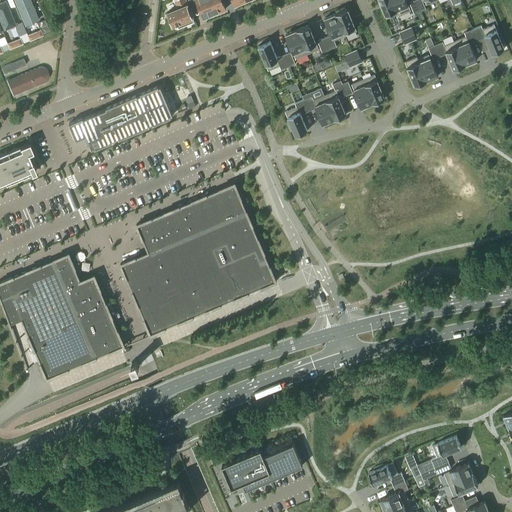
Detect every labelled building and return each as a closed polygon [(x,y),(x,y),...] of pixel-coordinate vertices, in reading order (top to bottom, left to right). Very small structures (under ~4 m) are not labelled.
[(6,0),(0,2),(0,18),(5,30),(15,26),(14,25),(16,24),(6,0)] [(29,0),(14,0),(25,25),(38,20),(29,0)] [(172,26),(176,24),(188,19),(189,24),(194,22),(192,17),(185,0),(174,0),(175,0),(178,8),(167,13),(168,16),(168,18),(169,20),(171,22),(172,26)] [(188,0),(191,7),(198,4),(204,18),(214,13),(214,14),(215,14),(209,0),(188,0)] [(209,0),(215,14),(215,13),(226,9),(221,0),(209,0)] [(398,14),(392,0),(378,0),(386,18),(398,14)] [(392,0),(398,14),(398,16),(411,11),(406,0),(392,0)] [(420,11),(414,0),(409,2),(414,14),(420,11)] [(421,0),(414,0),(420,11),(426,9),(421,0)] [(347,9),(336,14),(345,36),(356,31),(347,9)] [(345,36),(336,14),(335,14),(324,18),(331,35),(323,38),(328,50),(336,46),(334,40),(345,36)] [(45,19),(37,23),(40,29),(42,34),(42,35),(50,32),(45,19)] [(16,24),(14,25),(19,37),(19,38),(20,38),(22,43),(28,41),(29,40),(27,34),(22,22),(16,24)] [(481,25),(472,29),(477,41),(485,37),(490,48),(492,54),(504,49),(502,43),(504,42),(501,33),(498,34),(494,24),(482,29),(481,25)] [(308,25),(297,30),(307,54),(319,49),(308,25)] [(411,27),(400,32),(402,37),(414,32),(411,27)] [(39,29),(27,34),(29,40),(42,35),(39,29)] [(466,36),(455,41),(465,65),(476,60),(470,44),(477,41),(472,29),(464,32),(466,36)] [(307,54),(297,30),(296,30),(285,35),(295,59),(307,54)] [(414,32),(402,37),(405,43),(416,39),(414,32)] [(19,37),(5,43),(8,49),(22,44),(20,38),(19,38),(19,37)] [(328,50),(323,38),(317,40),(322,52),(328,50)] [(270,41),(258,46),(268,70),(279,66),(281,69),(289,66),(284,54),(277,57),(270,41)] [(440,43),(434,45),(439,57),(444,54),(446,53),(453,70),(465,65),(455,41),(444,45),(442,41),(440,43)] [(439,57),(434,45),(428,47),(433,59),(439,57)] [(357,50),(345,55),(347,60),(359,55),(357,50)] [(290,52),(284,54),(289,66),(295,63),(290,52)] [(417,59),(426,81),(438,76),(429,54),(417,59)] [(361,61),(359,55),(347,60),(350,66),(361,61)] [(417,56),(404,62),(415,86),(426,81),(417,59),(417,56)] [(23,59),(1,68),(4,74),(26,64),(23,59)] [(37,67),(6,80),(12,95),(39,84),(44,82),(46,81),(47,79),(48,77),(49,74),(48,72),(47,69),(45,68),(42,67),(40,67),(37,67)] [(374,74),(363,79),(373,103),(384,98),(374,74)] [(373,103),(363,79),(351,84),(361,108),(372,103),(373,103)] [(336,90),(324,95),(334,119),(346,114),(339,98),(346,95),(342,83),(340,80),(333,83),(336,90)] [(348,81),(342,83),(346,95),(353,92),(348,81)] [(82,117),(69,123),(76,140),(83,137),(88,147),(90,146),(92,149),(95,147),(96,148),(113,141),(113,140),(119,137),(119,139),(150,126),(149,124),(153,123),(154,124),(171,117),(170,115),(172,115),(160,86),(158,86),(158,85),(140,93),(141,94),(137,96),(136,94),(106,107),(106,108),(83,118),(82,117)] [(184,98),(189,109),(195,106),(191,95),(184,98)] [(334,119),(324,95),(314,99),(312,96),(303,99),(308,111),(316,108),(323,124),(334,119)] [(300,114),(308,111),(303,99),(295,103),(297,106),(285,111),(289,121),(287,122),(290,131),(293,130),(295,136),(307,130),(300,114)] [(28,142),(0,154),(0,182),(22,173),(23,176),(36,171),(28,153),(32,151),(28,142)] [(276,281),(235,182),(136,224),(148,252),(120,264),(150,335),(276,281)] [(69,253),(0,281),(0,298),(5,311),(6,311),(21,306),(47,378),(124,345),(94,274),(81,280),(69,253)] [(511,411),(503,415),(508,426),(511,424),(511,409),(510,410),(511,411)] [(437,457),(431,459),(434,467),(448,461),(445,454),(461,447),(456,435),(432,445),(437,457)] [(245,489),(302,465),(293,443),(288,445),(263,456),(260,449),(222,465),(231,488),(243,483),(245,489)] [(434,467),(431,459),(417,465),(421,473),(434,467)] [(448,461),(434,467),(437,473),(451,467),(448,461)] [(375,469),(368,472),(373,484),(389,477),(393,485),(404,480),(401,472),(397,473),(392,462),(383,466),(382,464),(374,467),(375,469)] [(468,462),(444,473),(448,484),(472,473),(468,462)] [(417,465),(410,468),(411,469),(414,476),(421,473),(417,465)] [(472,473),(448,484),(453,496),(478,485),(472,473)] [(396,493),(380,500),(385,511),(409,501),(404,490),(408,489),(404,480),(393,485),(396,493)] [(172,511),(188,506),(189,505),(188,505),(185,496),(184,496),(183,492),(180,486),(180,485),(179,485),(116,511),(172,511)] [(462,494),(450,499),(453,505),(464,500),(462,494)] [(464,500),(453,505),(455,511),(460,511),(488,511),(489,511),(484,501),(468,508),(464,500)] [(385,511),(384,511),(385,511),(417,511),(417,510),(413,511),(409,501),(385,511)]
